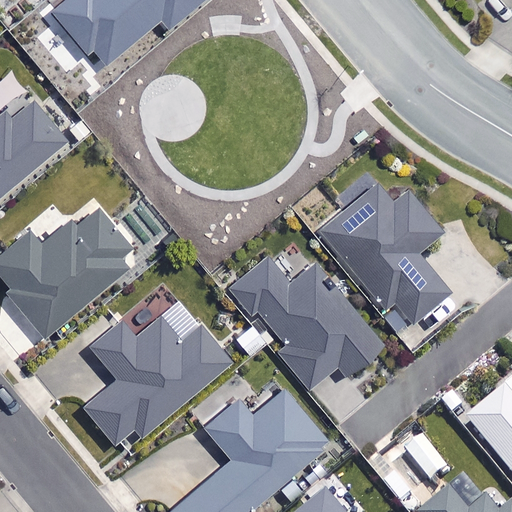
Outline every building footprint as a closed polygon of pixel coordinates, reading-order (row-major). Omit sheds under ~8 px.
[(96,52),(106,65),(161,21),(170,31),(208,0),(65,0),(53,10),(90,56),(96,52)] [(0,196),(64,142),(24,94),(0,113),(0,196)] [(411,317),(416,323),(450,294),(417,256),(442,235),(407,194),(394,205),(359,165),(329,190),(347,211),(320,234),(385,310),(392,304),(406,321),(411,317)] [(130,249),(99,210),(77,227),(73,222),(42,247),(30,232),(0,256),(0,283),(42,336),(125,269),(117,259),(130,249)] [(290,286),(264,256),(226,289),(250,318),(255,314),(280,343),(272,350),(305,390),(333,366),(344,379),(381,348),(313,267),(290,286)] [(181,345),(160,320),(137,340),(122,323),(90,349),(117,381),(85,409),(114,443),(133,428),(141,438),(229,364),(200,329),(181,345)] [(511,390),(471,425),(511,473),(511,390)] [(246,511),(328,444),(284,392),(252,418),(238,401),(204,430),(231,461),(171,511),(246,511)] [(511,511),(511,510),(509,511),(494,511),(471,482),(432,511),(511,511)] [(339,511),(331,501),(316,511),(339,511)]
